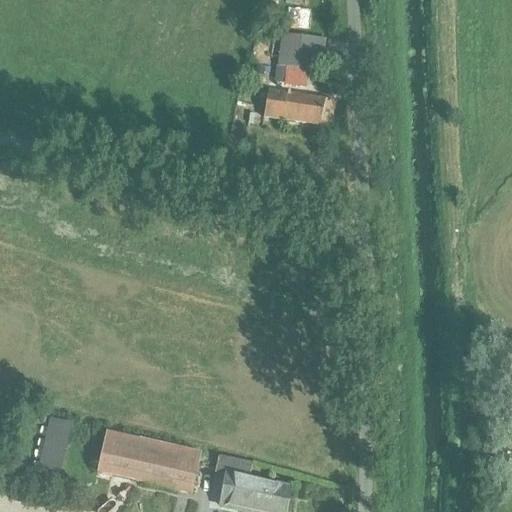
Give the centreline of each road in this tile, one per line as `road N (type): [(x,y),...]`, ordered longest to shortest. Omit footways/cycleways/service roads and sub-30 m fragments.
road 1 (unclassified): [(0,136),(358,245)]
road 2 (unclassified): [(358,245),(363,511)]
road 3 (unclassified): [(349,0),(358,245)]
